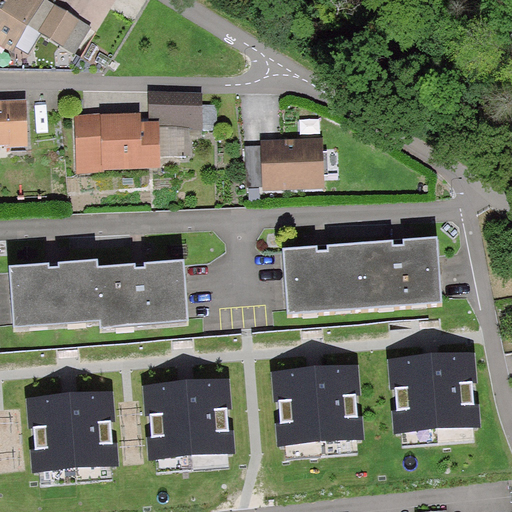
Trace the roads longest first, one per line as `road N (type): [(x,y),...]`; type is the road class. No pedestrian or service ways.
road 1 (residential): [(0,79),(254,85),(290,78)]
road 2 (residential): [(511,211),(290,78)]
road 3 (residential): [(310,511),(511,490)]
road 4 (residential): [(290,78),(171,0)]
